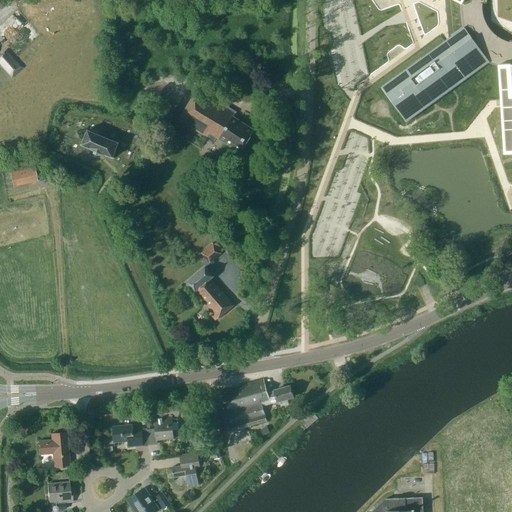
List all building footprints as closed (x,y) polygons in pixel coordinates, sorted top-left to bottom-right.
[(511,0),(445,0),(449,38),(382,86),(407,122),(490,63),(499,66),(505,152),(511,151),(511,0)] [(0,55),(0,66),(11,78),(23,67),(7,49),(0,55)] [(254,130),(233,117),(236,112),(198,88),(178,120),(206,137),(207,136),(214,140),(216,137),(241,152),(254,130)] [(98,152),(113,157),(119,143),(99,135),(90,131),(88,131),(82,145),(94,150),(93,153),(97,155),(98,152)] [(38,181),(33,163),(10,168),(14,187),(38,181)] [(201,253),(210,263),(222,253),(212,243),(201,253)] [(361,247),(362,272),(399,270),(397,245),(361,247)] [(216,321),(233,305),(211,279),(213,276),(205,266),(187,282),(214,313),(211,316),(216,321)] [(275,391),(267,393),(263,378),(220,391),(232,431),(267,421),(261,402),(270,399),(269,398),(276,396),(278,401),(293,397),(290,386),(274,390),(275,391)] [(215,403),(208,405),(218,434),(225,431),(215,403)] [(148,429),(149,443),(157,442),(157,439),(173,438),(171,416),(155,418),(156,429),(148,429)] [(149,443),(148,429),(147,429),(133,430),(132,425),(113,427),(114,442),(128,441),(129,446),(148,445),(148,443),(149,443)] [(40,454),(53,453),(54,468),(70,466),(67,432),(51,434),(52,439),(39,441),(40,454)] [(215,460),(223,457),(220,449),(212,451),(215,460)] [(187,475),(189,486),(199,485),(196,469),(200,468),(198,452),(180,455),(181,465),(171,467),(173,477),(187,475)] [(73,494),(70,494),(69,482),(47,483),(49,501),(60,500),(60,502),(74,501),(73,494)] [(127,499),(135,511),(153,511),(159,508),(144,487),(127,499)] [(155,497),(164,510),(171,505),(163,492),(155,497)] [(423,511),(423,498),(386,499),(373,511),(423,511)]
